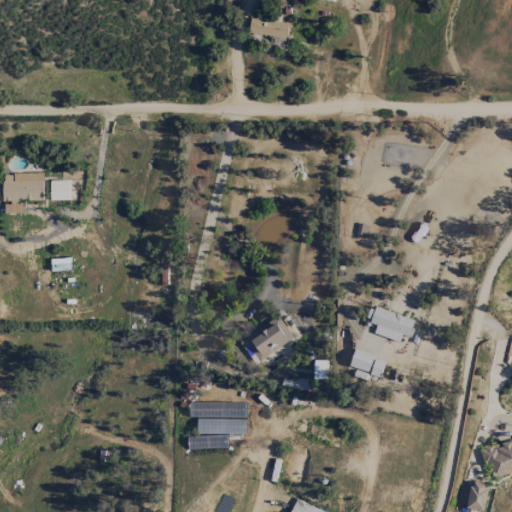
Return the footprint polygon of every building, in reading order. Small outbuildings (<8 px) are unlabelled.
[(288,23),(250,20),(249,34),(287,38),(288,23)] [(286,48),(286,38),(266,39),(267,49),(286,48)] [(43,201),(43,174),(2,174),(2,203),(4,203),(4,214),(24,213),(24,202),(43,201)] [(50,201),(69,200),(68,181),(50,181),(50,201)] [(416,322),(370,306),(365,323),(376,327),(373,334),(399,343),(402,336),(410,339),(416,322)] [(256,361),(293,341),(280,318),(244,337),(256,361)] [(197,435),(246,436),(246,420),(197,419),(197,435)] [(496,479),(511,473),(511,439),(478,452),(482,463),(489,460),(496,479)] [(465,509),(482,511),(488,485),(470,482),(465,509)] [(321,511),(296,499),(289,511),(321,511)]
